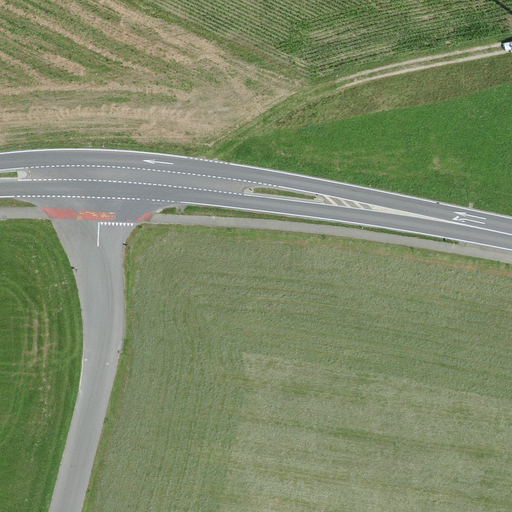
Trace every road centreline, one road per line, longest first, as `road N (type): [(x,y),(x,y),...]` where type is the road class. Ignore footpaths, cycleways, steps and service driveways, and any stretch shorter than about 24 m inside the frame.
road 1 (primary): [(97,172),(315,198),(511,234)]
road 2 (track): [(511,45),(314,94),(222,148),(200,181)]
road 3 (unclassified): [(97,172),(103,329),(65,511)]
